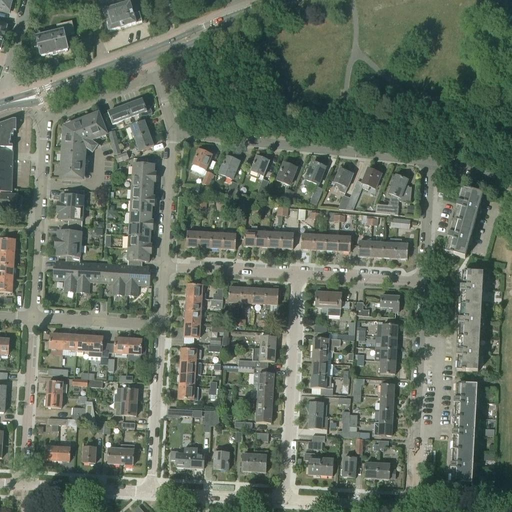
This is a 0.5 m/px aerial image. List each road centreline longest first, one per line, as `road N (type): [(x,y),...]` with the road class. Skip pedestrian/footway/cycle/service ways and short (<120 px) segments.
road 1 (residential): [(428,160),(173,130)]
road 2 (residential): [(412,507),(422,281)]
road 3 (residential): [(284,499),(296,274)]
road 4 (residential): [(44,120),(31,318)]
road 5 (residential): [(31,318),(23,485)]
road 6 (residential): [(149,491),(159,327)]
road 7 (primary): [(149,55),(285,0)]
road 8 (residential): [(163,267),(173,130)]
road 9 (residential): [(284,499),(149,491)]
road 10 (residential): [(296,274),(163,267)]
road 11 (residential): [(159,327),(31,318)]
road 12 (residential): [(412,507),(284,499)]
road 13 (residential): [(422,281),(296,274)]
road 14 (residential): [(149,491),(23,485)]
road 15 (primary): [(32,98),(149,55)]
road 16 (residential): [(44,120),(157,76)]
road 17 (residential): [(422,281),(428,160)]
